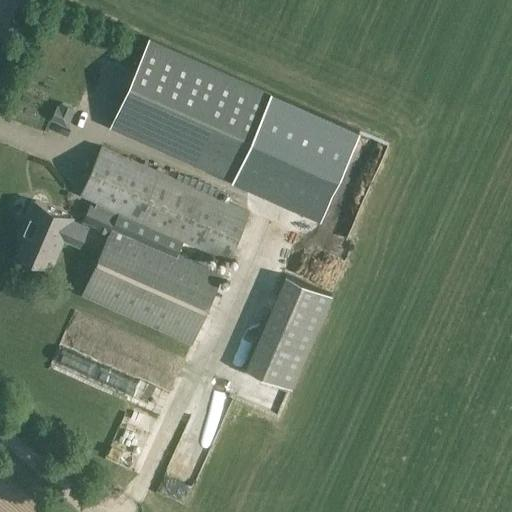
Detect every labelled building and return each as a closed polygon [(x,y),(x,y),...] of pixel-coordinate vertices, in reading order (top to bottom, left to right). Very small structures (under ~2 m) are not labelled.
[(307,108),(149,38),(110,126),(268,196),(307,108)] [(57,106),(52,118),(60,122),(65,110),(57,106)] [(307,108),(268,196),(321,219),(360,131),(307,108)] [(83,293),(192,342),(222,274),(171,251),(178,237),(225,258),(246,210),(101,146),(80,194),(97,201),(94,206),(89,204),(82,220),(97,226),(95,229),(107,234),(108,231),(110,232),(83,293)] [(72,217),(35,201),(26,223),(30,225),(18,253),(51,267),(63,237),(80,244),(87,227),(71,220),(72,217)] [(332,295),(286,275),(246,368),(291,388),(332,295)] [(65,332),(51,366),(93,384),(101,383),(111,387),(123,387),(122,365),(123,362),(122,345),(112,345),(112,336),(105,352),(105,361),(84,352),(85,352),(76,348),(80,339),(81,339),(65,332)] [(126,411),(105,459),(133,470),(153,422),(126,411)]
